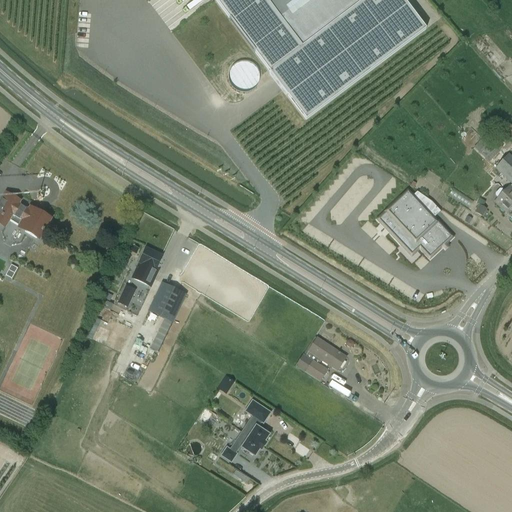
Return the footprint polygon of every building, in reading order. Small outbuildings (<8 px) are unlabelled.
[(191,9),(206,0),(196,0),(189,4),(191,9)] [(217,0),(307,118),(427,28),(405,0),(217,0)] [(473,148),(479,153),(478,153),(489,163),(503,148),(492,139),(491,139),(486,134),(473,148)] [(504,191),(502,190),(500,190),(495,194),(495,196),(497,198),(494,202),(511,219),(511,156),(508,153),(495,169),(511,184),(511,186),(509,185),(504,191)] [(467,206),(471,200),(455,190),(450,196),(467,206)] [(33,215),(16,205),(18,202),(5,195),(0,204),(0,223),(4,226),(8,220),(20,227),(39,238),(49,220),(35,211),(33,215)] [(452,238),(442,227),(437,222),(436,222),(425,210),(420,216),(419,215),(403,230),(396,237),(408,250),(415,243),(417,242),(422,247),(423,246),(427,251),(429,250),(433,255),(442,248),(445,251),(449,247),(446,244),(452,238)] [(158,272),(156,271),(163,257),(146,249),(132,278),(152,286),(158,272)] [(186,295),(162,283),(149,311),(173,322),(186,295)] [(121,294),(117,303),(127,308),(131,299),(121,294)] [(98,318),(89,337),(99,342),(108,322),(98,318)] [(328,371),(318,365),(321,361),(338,372),(347,358),(317,338),(317,339),(315,338),(295,368),(304,373),(320,384),(328,371)] [(234,382),(226,377),(217,389),(225,395),(234,382)] [(359,393),(339,381),(333,390),(353,403),(359,393)] [(251,439),(264,448),(266,444),(265,443),(269,436),(259,429),(262,425),(263,425),(271,414),(266,411),(252,402),(245,413),(252,418),(242,433),(251,439)] [(204,409),(198,419),(206,424),(212,414),(204,409)] [(260,453),(264,448),(251,439),(242,433),(231,451),(227,448),(221,457),(231,464),(237,455),(240,450),(254,459),(259,452),(260,453)]
